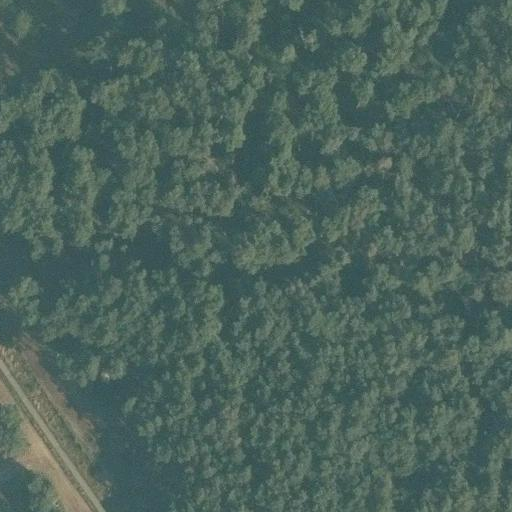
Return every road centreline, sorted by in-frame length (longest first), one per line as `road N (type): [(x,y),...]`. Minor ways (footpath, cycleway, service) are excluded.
road 1 (track): [(511,326),(54,277),(0,279)]
road 2 (track): [(0,391),(75,511)]
